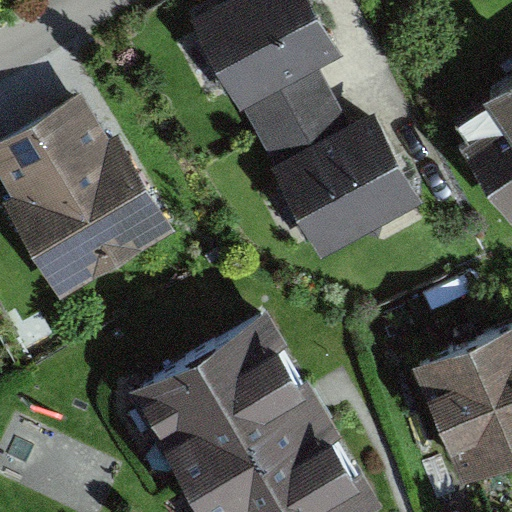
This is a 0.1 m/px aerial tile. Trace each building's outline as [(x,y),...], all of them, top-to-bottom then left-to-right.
[(319,268),(426,211),(377,119),(348,135),(316,75),(343,61),(310,0),(234,0),(189,24),(319,268)] [(511,212),(511,86),(453,126),(511,212)] [(64,302),(183,232),(121,128),(107,136),(83,96),(0,145),(0,172),(16,199),(5,205),(32,250),(21,257),(41,292),(53,284),(64,302)] [(203,511),(339,511),(375,491),(262,296),(124,375),(203,511)] [(467,474),(511,455),(511,320),(419,360),(467,474)]
